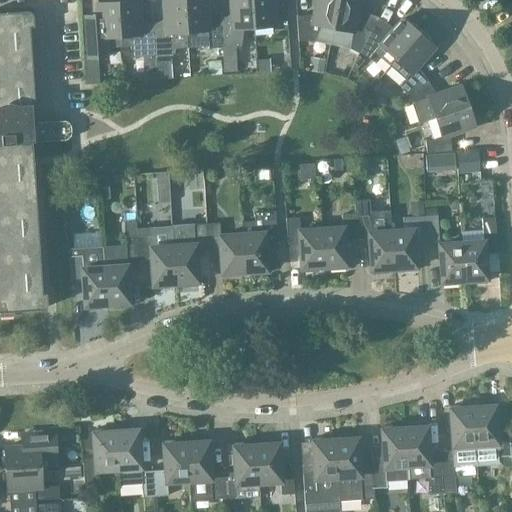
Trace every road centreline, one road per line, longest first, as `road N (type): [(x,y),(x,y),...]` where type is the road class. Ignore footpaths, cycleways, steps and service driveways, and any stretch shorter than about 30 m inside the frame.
road 1 (residential): [(489,344),(382,311),(286,308),(174,329),(71,371)]
road 2 (residential): [(71,371),(164,397),(296,405),(379,391),(489,344)]
road 3 (residential): [(445,0),(489,51),(511,104)]
